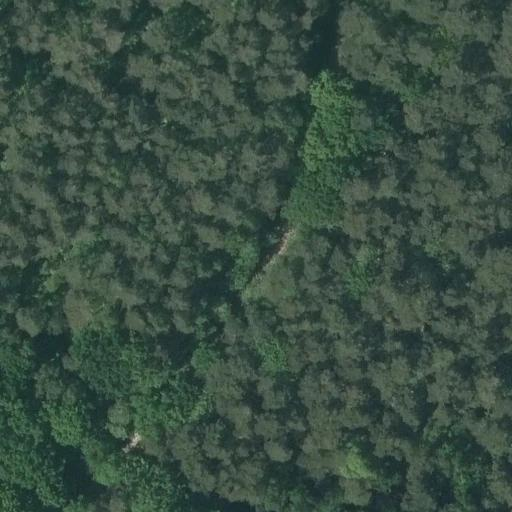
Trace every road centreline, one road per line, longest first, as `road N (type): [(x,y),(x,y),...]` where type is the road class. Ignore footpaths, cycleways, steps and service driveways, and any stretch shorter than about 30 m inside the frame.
road 1 (track): [(81,511),(277,256),(352,0)]
road 2 (track): [(277,256),(468,0)]
road 3 (track): [(268,511),(121,461)]
